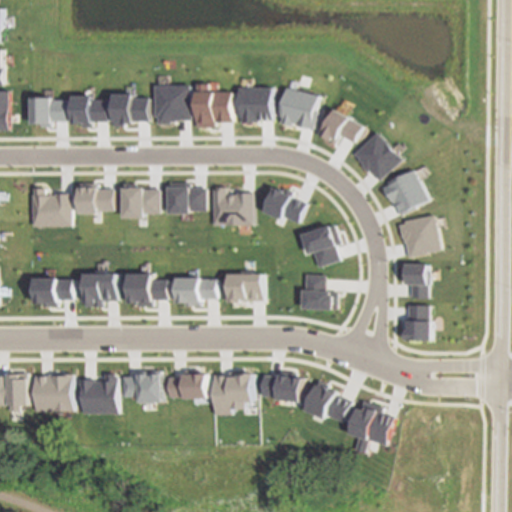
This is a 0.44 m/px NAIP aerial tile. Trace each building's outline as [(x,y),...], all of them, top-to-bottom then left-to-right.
[(236,91),(237,121),(219,122),(219,126),(200,126),(200,83),(212,83),(212,91),(236,91)] [(158,85),(194,85),(194,100),(195,100),(196,119),(180,119),(180,120),(174,120),(174,123),(162,123),(161,116),(159,116),(158,85)] [(276,87),(242,87),(243,116),(245,116),(246,122),(257,123),(257,121),(263,121),(262,119),(277,118),(276,87)] [(289,87),(322,95),(319,109),(322,110),(319,129),(296,123),(296,125),(284,122),(285,116),(283,116),(289,87)] [(0,90),(12,90),(12,129),(0,129),(0,90)] [(153,97),(154,120),(138,120),(138,122),(129,123),(129,126),(118,126),(119,93),(137,94),(138,98),(153,97)] [(77,96),(97,96),(97,99),(113,100),(112,121),(97,121),(97,126),(86,126),(86,124),(77,124),(77,96)] [(71,99),(71,121),(56,121),(56,126),(45,126),(44,124),(36,123),(35,97),(57,97),(57,99),(71,99)] [(366,126),(357,142),(344,135),(338,143),(323,134),(339,108),(354,117),(353,118),(366,126)] [(380,132),(405,159),(382,180),(373,169),(371,172),(365,166),(366,165),(361,159),(362,158),(357,153),(380,132)] [(402,214),(418,208),(417,206),(431,199),(416,169),(390,182),(391,185),(385,187),(389,193),(390,192),(394,203),(396,202),(402,214)] [(119,188),(119,210),(104,210),(103,212),(84,213),(84,187),(85,187),(85,183),(102,183),(102,187),(103,187),(104,188),(119,188)] [(165,188),(165,213),(150,213),(150,217),(128,217),(128,183),(140,183),(141,186),(150,187),(150,188),(165,188)] [(173,213),(195,213),(195,210),(211,210),(210,187),(195,187),(195,183),(174,183),(174,186),(173,213)] [(257,224),(218,224),(218,189),(220,189),(220,186),(231,186),(231,193),(240,193),(241,192),(257,191),(257,224)] [(76,225),(75,193),(59,192),(59,194),(50,194),(49,187),(38,188),(38,194),(36,194),(36,225),(76,225)] [(302,222),(287,216),(287,218),(269,211),(279,187),(286,191),(288,188),(297,191),(295,195),(296,195),(296,196),(310,203),(302,222)] [(444,250),(437,214),(407,220),(408,223),(401,224),(403,237),(404,237),(406,243),(407,243),(411,257),(429,254),(428,252),(444,250)] [(321,267),(343,259),(338,245),(343,243),(337,224),(306,233),(312,253),(316,252),(321,267)] [(230,282),(248,282),(248,253),(230,253),(230,282)] [(408,264),(408,273),(404,273),(404,281),(408,281),(408,284),(412,284),(413,298),(429,298),(430,264),(408,264)] [(234,274),(246,274),(246,272),(255,272),(255,274),(267,274),(267,299),(244,299),(244,300),(234,300),(234,274)] [(89,273),(123,274),(123,300),(108,300),(108,306),(89,306),(89,273)] [(134,273),(159,273),(159,280),(174,280),(174,300),(159,300),(159,306),(142,306),(142,302),(134,302),(134,273)] [(308,274),(328,275),(328,291),(333,291),(333,295),(336,295),(336,310),(306,309),(307,290),(308,290),(308,274)] [(183,276),(183,302),(189,302),(190,306),(205,306),(205,302),(207,302),(207,298),(222,298),(222,278),(206,278),(206,276),(183,276)] [(78,279),(62,279),(62,277),(38,278),(38,300),(41,300),(41,303),(49,303),(49,306),(62,306),(61,302),(63,302),(63,299),(78,299),(78,279)] [(411,305),(411,319),(404,320),(404,329),(408,329),(408,339),(431,339),(431,305),(411,305)] [(15,396),(37,396),(37,337),(5,336),(4,363),(0,363),(0,379),(15,380),(15,396)] [(191,338),(123,338),(123,366),(191,366),(191,338)] [(126,376),(126,396),(142,396),(141,401),(166,401),(167,374),(165,374),(165,371),(143,370),(143,374),(141,374),(141,376),(126,376)] [(306,378),(302,401),(279,399),(279,397),(263,395),(266,374),(282,376),(283,371),(298,372),(298,376),(306,378)] [(0,405),(29,405),(29,373),(18,372),(18,374),(9,374),(9,375),(0,375),(0,405)] [(120,376),(118,376),(117,373),(107,373),(107,380),(97,380),(97,378),(80,379),(81,405),(84,405),(84,413),(120,413),(120,376)] [(172,377),(172,397),(187,397),(211,398),(211,373),(187,373),(187,377),(172,377)] [(218,374),(257,374),(257,402),(246,402),(246,408),(236,408),(235,413),(218,415),(218,374)] [(75,411),(36,410),(36,375),(76,375),(75,411)] [(353,401),(344,422),(329,414),(327,418),(308,409),(321,380),(330,384),(329,387),(339,392),(338,394),(353,401)] [(395,416),(383,413),(384,407),(365,401),(362,408),(359,408),(351,433),(359,437),(356,449),(365,452),(370,440),(387,444),(395,416)] [(187,486),(205,486),(205,450),(187,450),(187,486)]
